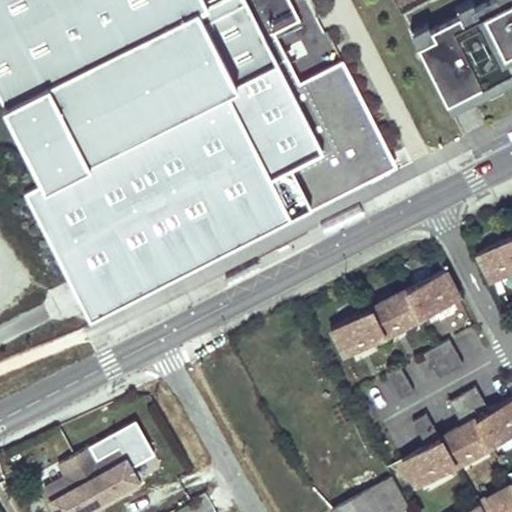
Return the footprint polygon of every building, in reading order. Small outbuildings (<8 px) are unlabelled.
[(292,0),(0,0),(0,85),(48,179),(27,189),(93,315),(291,212),(293,215),(368,177),(365,170),(363,166),(393,151),(344,56),(301,78),(276,29),(301,15),(292,0)] [(511,0),(420,0),(400,11),(449,106),(511,74),(511,0)] [(511,231),(508,234),(474,251),(488,278),(511,266),(511,231)] [(366,307),(327,326),(342,354),(380,334),(418,315),(456,295),(442,267),(404,287),(366,307)] [(436,375),(462,362),(450,336),(423,349),(436,375)] [(399,363),(381,373),(395,398),(413,389),(399,363)] [(422,445),(398,458),(413,485),(451,464),(488,444),(511,430),(511,398),(510,395),(486,409),(473,385),(459,392),(446,400),(459,424),(436,437),(423,413),(409,420),(422,445)] [(138,486),(118,449),(95,462),(88,449),(58,465),(66,478),(43,491),(55,511),(82,511),(83,511),(93,511),(116,499),(113,494),(120,490),(123,495),(138,486)] [(410,511),(391,477),(332,509),(333,511),(410,511)] [(473,503),(456,511),(511,511),(511,481),(510,483),(473,503)] [(123,495),(120,490),(113,494),(116,499),(123,495)]
